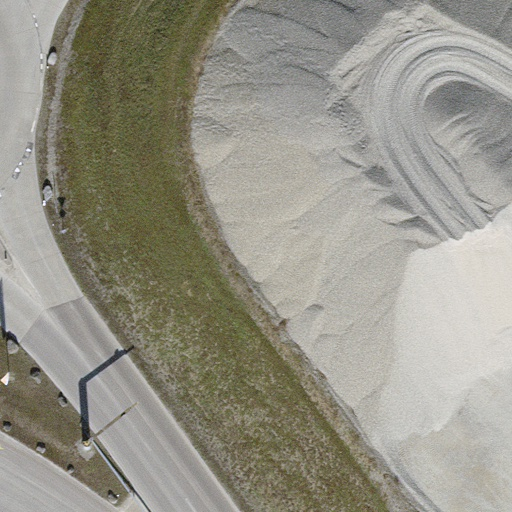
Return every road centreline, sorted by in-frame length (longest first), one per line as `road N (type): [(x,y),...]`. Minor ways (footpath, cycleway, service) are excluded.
road 1 (tertiary): [(0,246),(195,511)]
road 2 (tertiary): [(0,128),(14,72),(0,10)]
